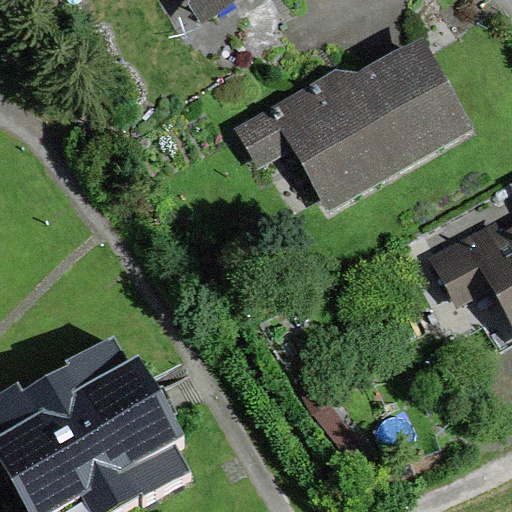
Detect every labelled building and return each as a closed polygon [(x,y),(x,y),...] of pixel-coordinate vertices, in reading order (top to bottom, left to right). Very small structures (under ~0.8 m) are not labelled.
[(200,0),(210,16),(235,0),(200,0)] [(458,133),(415,58),(338,102),(328,85),(239,135),(257,166),(292,146),(327,207),(458,133)] [(175,173),(165,152),(145,162),(154,182),(175,173)] [(495,295),(460,314),(487,365),(511,351),(511,248),(479,266),(495,295)] [(140,402),(133,390),(109,348),(61,375),(63,379),(18,405),(14,396),(0,404),(0,449),(36,511),(125,511),(136,506),(138,510),(186,482),(155,428),(172,418),(164,404),(157,392),(140,402)]
